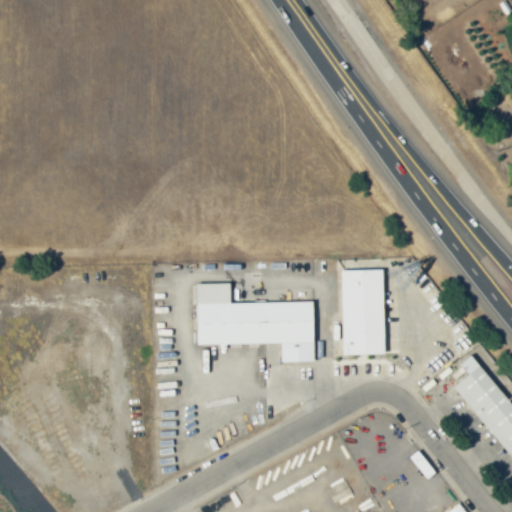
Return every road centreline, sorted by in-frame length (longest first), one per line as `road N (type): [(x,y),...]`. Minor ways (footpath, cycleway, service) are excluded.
road 1 (residential): [(134,511),(372,386),(404,400),(492,511)]
road 2 (trunk): [(511,271),(296,0)]
road 3 (trunk): [(378,144),(511,319)]
road 4 (trunk): [(281,0),(378,144)]
